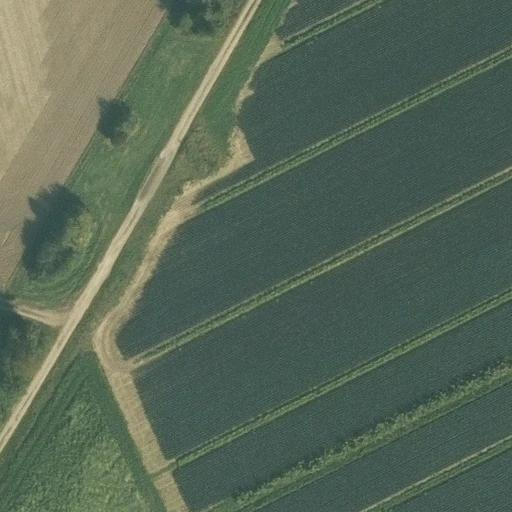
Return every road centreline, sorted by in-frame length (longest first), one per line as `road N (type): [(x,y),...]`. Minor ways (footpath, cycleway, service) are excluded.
road 1 (track): [(239,0),(67,320)]
road 2 (track): [(67,320),(0,424)]
